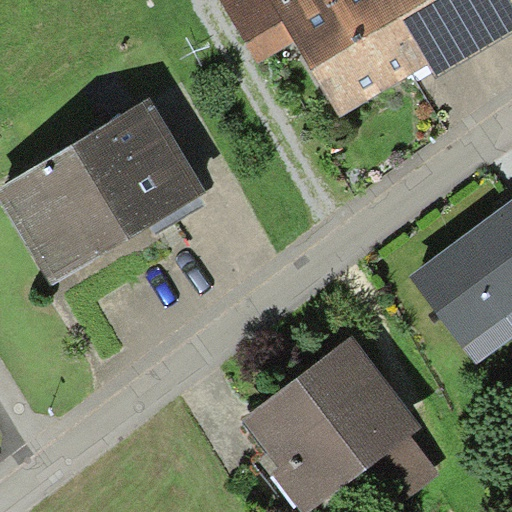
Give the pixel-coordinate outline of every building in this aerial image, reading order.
[(221,0),(220,1),(254,59),(296,34),(342,112),(419,66),(424,75),(509,25),(494,0),(221,0)] [(511,0),(494,0),(509,25),(511,22),(511,0)] [(139,117),(0,193),(0,196),(46,280),(186,203),(139,117)] [(511,211),(419,279),(478,360),(511,335),(511,211)] [(337,352),(239,427),(303,511),(312,511),(356,478),(402,444),(406,441),(337,352)] [(402,444),(356,478),(382,511),(390,511),(431,481),(402,444)]
